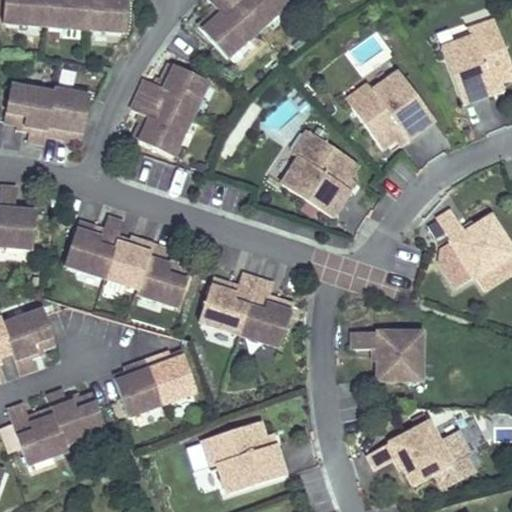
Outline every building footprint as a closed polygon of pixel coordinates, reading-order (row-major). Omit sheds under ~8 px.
[(5,0),(3,25),(46,29),(49,0),(5,0)] [(49,0),(46,29),(89,32),(91,0),(49,0)] [(91,0),(89,32),(126,36),(128,0),(91,0)] [(229,0),(208,0),(208,1),(217,11),(198,28),(227,61),(259,33),(229,0)] [(229,0),(259,33),(290,5),(286,0),(229,0)] [(470,40),(441,52),(464,108),(495,96),(492,88),(511,80),(511,69),(493,23),(468,33),(470,40)] [(160,88),(146,82),(139,97),(192,122),(210,84),(170,65),(160,88)] [(371,84),(347,100),(381,150),(403,136),(407,142),(435,123),(401,73),(375,91),(371,84)] [(53,95),(11,88),(4,125),(30,130),(28,144),(45,148),(45,143),(46,138),(54,97),(54,95),(53,95)] [(54,97),(46,138),(45,143),(61,146),(62,141),(82,145),(90,104),(54,97)] [(139,97),(132,112),(145,119),(134,141),(173,160),(192,122),(139,97)] [(304,135),(290,160),(297,163),(281,191),(333,222),(350,193),(343,189),(357,166),(304,135)] [(17,192),(0,190),(0,249),(32,253),(36,216),(15,214),(17,192)] [(225,192),(223,210),(247,213),(250,195),(225,192)] [(450,213),(436,222),(474,281),(498,266),(494,260),(510,249),(490,218),(464,235),(450,213)] [(96,229),(79,223),(65,267),(104,280),(118,241),(118,240),(119,240),(124,225),(108,220),(102,236),(95,234),(96,229)] [(136,247),(118,241),(104,280),(138,292),(153,248),(138,242),(136,247)] [(170,253),(153,248),(138,292),(137,297),(179,310),(190,275),(165,267),(170,253)] [(511,257),(511,252),(510,249),(494,260),(498,266),(511,257)] [(233,277),(215,272),(201,315),(242,328),(260,272),(244,267),(239,284),(231,282),(233,277)] [(276,278),(260,272),(242,328),(282,342),(297,299),(280,293),(278,297),(271,295),(276,278)] [(43,314),(2,328),(12,355),(12,357),(19,377),(36,372),(31,358),(56,349),(43,314)] [(1,323),(0,323),(0,383),(0,384),(0,383),(0,360),(12,357),(12,355),(2,328),(2,327),(3,327),(1,323)] [(420,336),(350,336),(350,353),(376,353),(376,384),(413,384),(413,365),(421,365),(420,336)] [(162,408),(197,396),(183,357),(164,364),(162,359),(147,365),(162,408)] [(133,375),(114,381),(128,421),(162,408),(147,365),(131,370),(133,375)] [(63,394),(47,400),(51,411),(52,414),(64,447),(65,447),(65,448),(106,434),(93,399),(68,408),(63,394)] [(24,408),(8,414),(27,468),(67,454),(65,448),(65,447),(64,447),(52,414),(37,420),(37,422),(30,425),(24,408)] [(429,425),(367,459),(375,474),(398,461),(413,489),(445,470),(436,455),(443,451),(429,425)] [(260,426),(202,445),(211,472),(218,469),(229,499),(286,480),(276,448),(268,451),(260,426)] [(443,451),(436,455),(445,470),(452,467),(443,451)]
